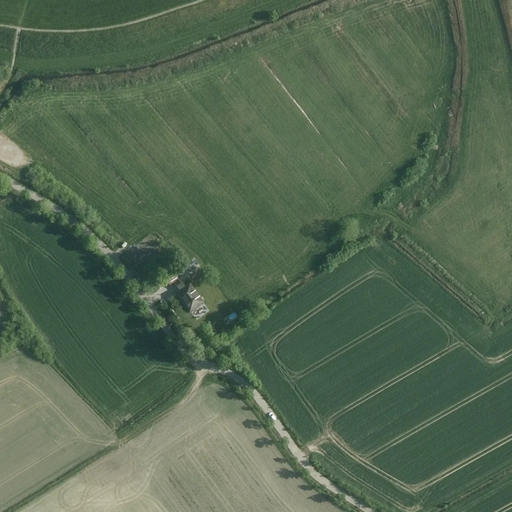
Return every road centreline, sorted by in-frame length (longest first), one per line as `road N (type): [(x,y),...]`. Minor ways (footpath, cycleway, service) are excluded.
road 1 (residential): [(41,201),(112,259),(194,362),(247,387),(324,486),(369,511)]
road 2 (track): [(208,369),(9,511)]
